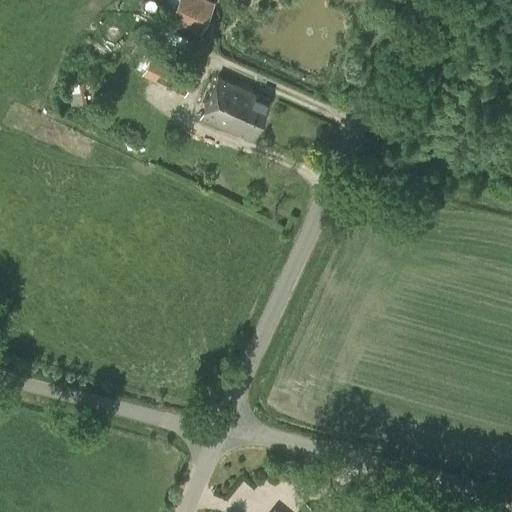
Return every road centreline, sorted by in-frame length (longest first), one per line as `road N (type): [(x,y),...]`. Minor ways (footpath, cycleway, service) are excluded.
road 1 (unclassified): [(215,432),(347,170),(418,0)]
road 2 (unclassified): [(511,506),(215,432)]
road 3 (unclassified): [(215,432),(0,375)]
road 4 (unknown): [(365,126),(216,64)]
